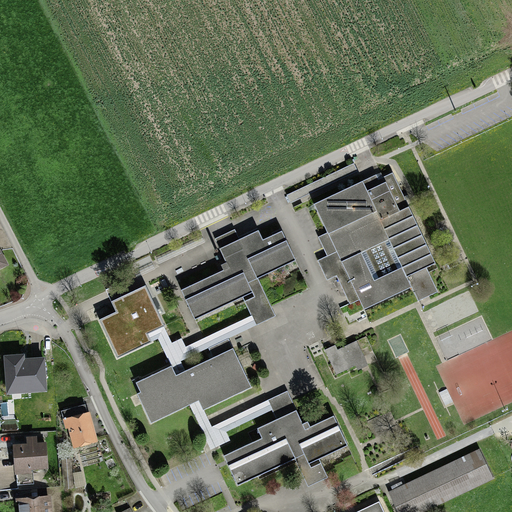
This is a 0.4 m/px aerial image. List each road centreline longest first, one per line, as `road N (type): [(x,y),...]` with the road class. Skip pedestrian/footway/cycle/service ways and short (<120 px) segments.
road 1 (residential): [(41,299),(511,72)]
road 2 (residential): [(160,511),(41,299)]
road 3 (unknown): [(271,186),(320,293),(293,336),(292,375)]
